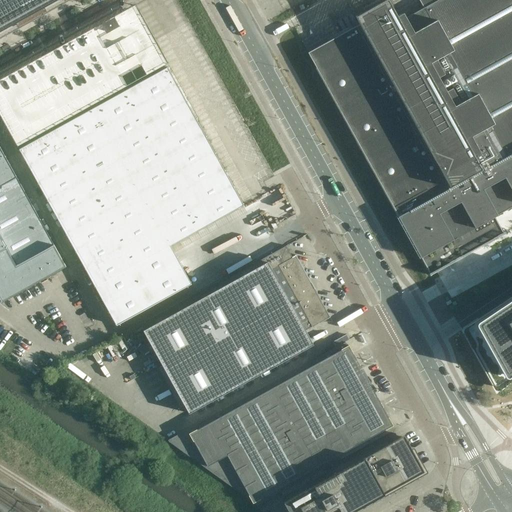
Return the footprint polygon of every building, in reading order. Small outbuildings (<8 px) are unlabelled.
[(0,0),(0,39),(11,33),(71,0),(0,0)] [(166,0),(146,0),(140,4),(155,30),(178,18),(166,0)] [(380,0),(363,10),(364,12),(355,17),(358,22),(359,25),(308,53),(430,275),(504,234),(495,217),(511,207),(511,0),(418,0),(423,8),(406,18),(403,13),(397,17),(392,7),(393,6),(389,0),(380,0)] [(183,26),(159,39),(171,61),(196,48),(183,26)] [(198,54),(175,66),(189,93),(212,80),(198,54)] [(167,67),(19,149),(19,150),(95,287),(117,326),(131,319),(192,285),(177,258),(170,246),(244,205),(242,203),(196,120),(167,67)] [(214,91),(193,103),(209,132),(232,121),(214,91)] [(233,130),(215,140),(233,173),(253,163),(233,130)] [(0,299),(2,303),(66,267),(0,147),(0,299)] [(258,168),(235,180),(247,206),(271,192),(258,168)] [(286,247),(141,326),(144,331),(143,331),(189,413),(313,345),(309,338),(305,330),(312,327),(330,318),(296,256),(292,258),(286,247)] [(463,330),(463,332),(463,333),(494,389),(495,390),(497,391),(498,391),(500,391),(501,390),(511,381),(511,296),(465,327),(464,328),(463,330)] [(333,342),(336,348),(168,440),(169,442),(257,506),(394,430),(391,426),(392,425),(348,347),(345,342),(349,340),(346,335),(342,337),(333,342)] [(484,398),(480,391),(475,394),(478,401),(484,398)] [(403,438),(353,465),(285,503),(290,511),(348,511),(422,472),(403,438)]
